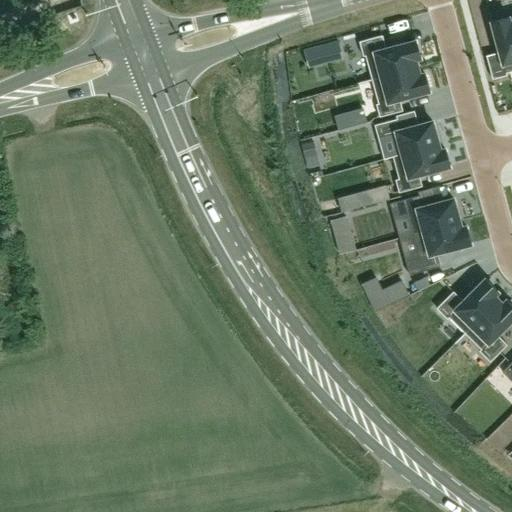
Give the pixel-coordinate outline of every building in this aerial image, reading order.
[(500,52),(486,56),(492,79),(507,75),(507,73),(511,71),(511,22),(510,23),(509,18),(492,23),(500,52)] [(394,47),(394,46),(386,49),(382,36),(359,42),(363,57),(365,56),(372,80),(418,67),(416,60),(420,58),(416,41),(394,47)] [(304,52),(308,68),(331,61),(343,58),(338,43),(326,46),(304,52)] [(376,104),(380,117),(403,111),(400,99),(429,91),(425,74),(420,75),(418,67),(372,80),(378,104),(376,104)] [(433,121),(418,125),(401,130),(398,119),(374,125),(378,138),(392,134),(397,156),(439,145),(433,121)] [(397,156),(393,157),(399,179),(395,180),(399,193),(422,186),(419,175),(450,166),(445,149),(440,150),(439,145),(397,156)] [(370,189),(374,203),(390,199),(386,184),(370,189)] [(394,216),(408,213),(414,234),(460,222),(454,199),(443,201),(424,207),(421,195),(390,204),(393,217),(394,216)] [(330,221),(335,238),(351,234),(347,217),(330,221)] [(405,260),(409,275),(440,266),(437,253),(454,248),(471,244),(466,226),(461,228),(460,222),(414,234),(420,256),(406,260),(405,260)] [(465,333),(499,300),(494,295),(498,292),(485,279),(463,301),(453,291),(436,308),(447,319),(449,318),(465,333)] [(401,280),(382,290),(367,297),(374,312),(409,295),(401,280)] [(499,300),(465,333),(481,349),(479,351),(490,362),(507,345),(497,335),(511,320),(511,306),(506,300),(503,304),(499,300)] [(18,317),(0,318),(1,333),(19,332),(18,317)] [(511,361),(502,372),(511,381),(511,361)]
